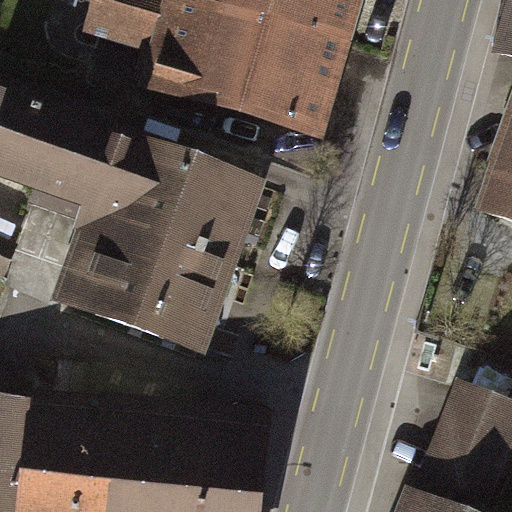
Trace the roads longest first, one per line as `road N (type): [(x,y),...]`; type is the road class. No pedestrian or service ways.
road 1 (tertiary): [(312,511),(446,0)]
road 2 (unknown): [(342,397),(16,326)]
